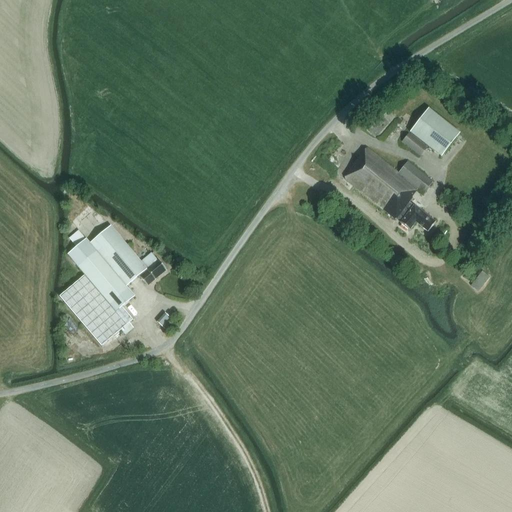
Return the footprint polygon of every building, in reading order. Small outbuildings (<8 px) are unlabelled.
[(410,133),(441,158),(460,135),(429,110),(410,133)] [(420,158),(427,148),(410,135),(403,144),(420,158)] [(428,233),(436,224),(414,207),(409,204),(412,199),(411,198),(417,191),(423,196),(433,183),(407,163),(398,175),(366,149),(345,179),(396,220),(396,219),(401,223),(400,224),(409,231),(416,223),(428,233)] [(448,202),(444,206),(454,215),(458,210),(448,202)] [(76,248),(68,255),(88,279),(62,301),(100,347),(120,330),(124,336),(133,328),(128,323),(132,320),(121,308),(134,297),(128,290),(129,290),(127,287),(139,277),(147,286),(166,271),(151,253),(141,262),(110,226),(90,244),(86,239),(85,240),(78,231),(69,239),(76,248)] [(478,293),(489,278),(482,272),(470,287),(478,293)] [(189,280),(185,285),(190,289),(194,284),(189,280)] [(158,324),(165,330),(173,320),(166,314),(158,324)]
